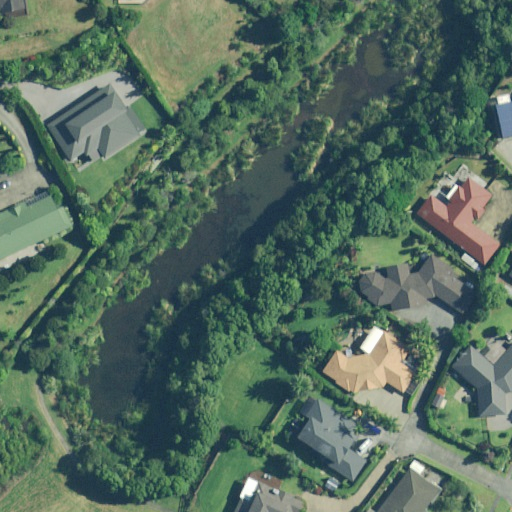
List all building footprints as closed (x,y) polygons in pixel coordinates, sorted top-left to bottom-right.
[(0,0),(0,10),(1,14),(28,9),(25,0),(0,0)] [(113,82),(46,121),(69,161),(86,151),(93,163),(147,131),(133,108),(130,110),(113,82)] [(511,99),(498,103),(505,138),(511,136),(511,99)] [(430,193),(415,214),(487,265),(502,244),(472,223),(478,215),(482,218),(487,210),(483,207),(492,194),(470,178),(464,187),(461,185),(451,199),(453,200),(449,206),(430,193)] [(0,211),(0,258),(68,228),(51,191),(1,213),(0,211)] [(456,269),(432,254),(420,272),(411,273),(410,264),(390,265),(391,278),(387,278),(380,271),(379,271),(378,271),(377,271),(376,271),(375,271),(374,271),(373,271),(372,271),(371,272),(370,272),(369,273),(368,274),(367,274),(367,275),(366,275),(365,276),(365,277),(364,277),(364,278),(363,279),(363,280),(362,280),(362,281),(362,282),(361,283),(361,284),(361,285),(361,286),(361,287),(361,288),(361,289),(361,290),(375,305),(393,302),(394,310),(430,305),(428,298),(437,296),(460,311),(475,286),(454,273),(456,269)] [(411,346),(377,325),(362,348),(370,353),(350,357),(336,349),(324,372),(338,379),(335,383),(355,393),(384,387),(388,380),(405,391),(419,368),(403,359),(411,346)] [(453,364),(478,387),(479,416),(511,415),(511,346),(496,365),(472,343),(453,364)] [(447,395),(438,391),(432,404),(441,408),(447,395)] [(365,430),(313,396),(302,412),(311,419),(299,437),(335,460),(331,465),(354,480),(367,460),(353,450),(365,430)] [(374,505),(368,511),(428,511),(427,510),(427,509),(426,508),(441,489),(409,468),(379,509),(374,505)] [(303,511),(307,504),(250,476),(239,498),(242,499),(235,511),(303,511)]
